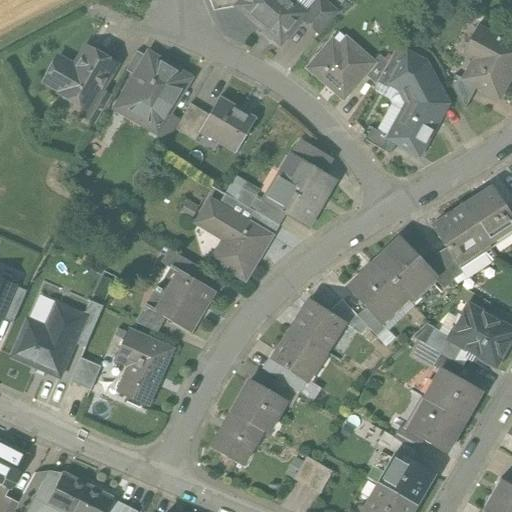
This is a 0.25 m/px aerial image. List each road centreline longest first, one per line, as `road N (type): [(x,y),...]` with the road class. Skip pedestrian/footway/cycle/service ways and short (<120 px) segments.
road 1 (residential): [(161,475),(223,354),(289,274),(389,211)]
road 2 (residential): [(389,211),(310,108),(205,44),(174,12)]
road 3 (residential): [(161,475),(0,408)]
road 4 (residential): [(389,211),(511,140)]
road 5 (residential): [(445,511),(511,394)]
